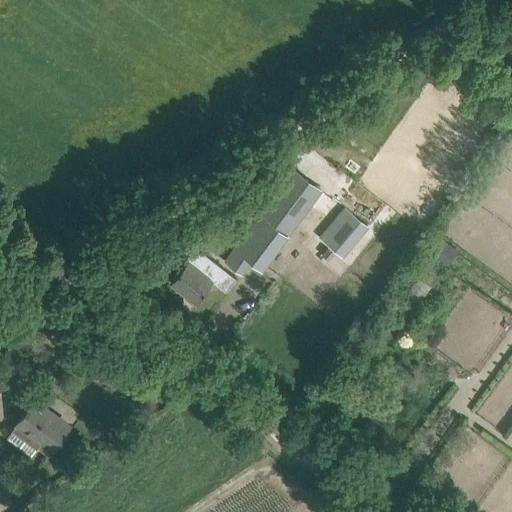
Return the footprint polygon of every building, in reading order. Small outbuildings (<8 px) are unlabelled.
[(226,261),(242,273),(251,261),(261,269),(320,190),(294,171),(226,261)] [(320,237),(343,256),(368,225),(345,206),(320,237)] [(212,258),(202,271),(187,259),(170,281),(196,301),(223,267),(212,258)] [(416,271),(403,294),(419,302),(432,279),(416,271)] [(34,399),(7,436),(32,455),(41,442),(51,450),(69,425),(34,399)] [(0,499),(3,498),(3,499),(16,490),(0,466),(0,499)]
